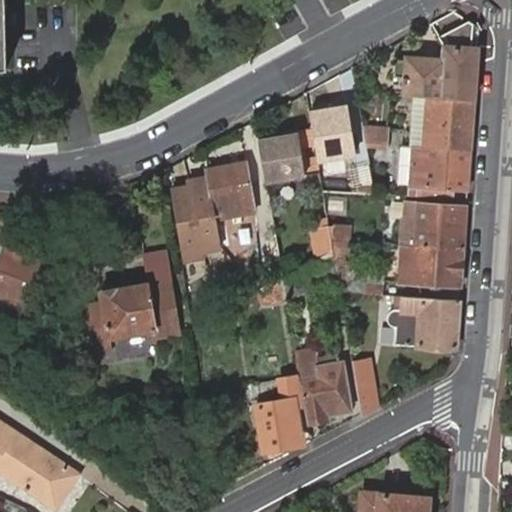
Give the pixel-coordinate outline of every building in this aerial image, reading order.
[(476,48),(443,45),(442,59),(440,97),(472,99),(476,48)] [(412,96),(426,97),(440,97),(442,59),(405,56),(405,60),(394,59),(393,76),(404,77),(403,95),(412,96)] [(422,147),(426,97),(412,96),(409,146),(422,147)] [(422,147),(426,147),(469,149),(472,99),(440,97),(426,97),(422,147)] [(318,151),(356,145),(349,106),(311,112),(318,151)] [(362,127),(364,143),(375,143),(385,144),(386,128),(362,127)] [(297,133),(257,139),(265,181),(304,175),(297,133)] [(379,162),(375,143),(364,143),(365,152),(367,163),(379,162)] [(423,189),(426,147),(422,147),(409,146),(407,188),(423,189)] [(422,197),(445,198),(445,188),(466,190),(469,149),(426,147),(423,189),(422,197)] [(367,163),(365,152),(352,155),(354,174),(319,178),(322,190),(372,194),(367,163)] [(213,221),(252,214),(244,164),(205,170),(206,178),(187,182),(187,188),(169,191),(181,261),(201,258),(200,252),(218,249),(213,221)] [(63,230),(57,201),(33,205),(37,234),(63,230)] [(399,245),(462,249),(465,207),(417,203),(403,203),(399,245)] [(0,249),(13,215),(0,214),(0,249)] [(310,253),(331,250),(330,240),(327,225),(306,229),(310,253)] [(334,240),(347,241),(348,227),(331,225),(334,240)] [(267,264),(278,262),(274,234),(262,236),(267,264)] [(331,250),(332,251),(335,272),(338,291),(383,294),(385,274),(357,272),(353,261),(345,259),(347,241),(334,240),(330,240),(331,250)] [(408,282),(459,286),(462,249),(399,245),(398,253),(410,254),(408,282)] [(2,249),(0,255),(0,292),(26,302),(40,264),(2,249)] [(332,251),(281,278),(284,297),(335,272),(332,251)] [(408,282),(410,254),(398,253),(396,281),(408,282)] [(281,278),(269,284),(271,307),(286,306),(284,297),(281,278)] [(102,301),(82,304),(89,352),(110,349),(109,337),(150,332),(153,331),(155,340),(174,338),(166,287),(148,290),(147,284),(119,288),(113,284),(104,286),(100,292),(102,301)] [(458,299),(401,295),(400,310),(397,308),(393,307),(389,308),(385,312),(384,315),(384,318),(385,321),(388,323),(393,325),(391,342),(454,348),(458,299)] [(350,362),(359,415),(377,406),(369,358),(350,362)] [(298,380),(305,423),(325,419),(324,413),(346,409),(340,363),(315,368),(296,371),(298,380)] [(261,450),(263,466),(298,448),(296,435),(290,392),(280,394),(280,400),(254,405),(261,450)] [(0,468),(21,484),(44,451),(0,419),(0,468)] [(77,475),(44,451),(21,484),(54,507),(77,475)] [(424,511),(426,499),(362,494),(360,511),(424,511)]
